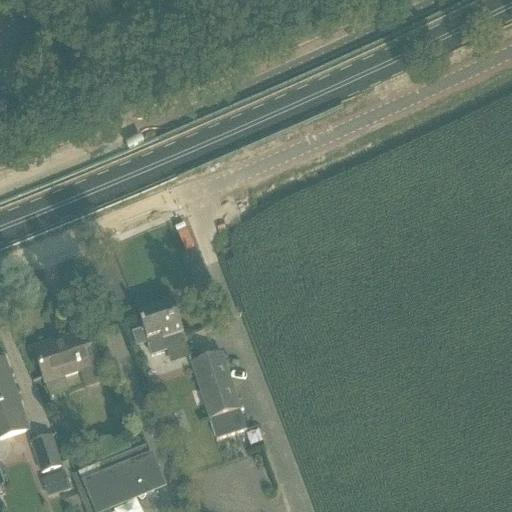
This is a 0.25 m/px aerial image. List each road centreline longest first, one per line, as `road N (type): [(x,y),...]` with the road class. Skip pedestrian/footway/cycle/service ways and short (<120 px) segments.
road 1 (primary): [(0,228),(271,117),(511,1)]
road 2 (unclassified): [(184,194),(511,46)]
road 3 (residential): [(0,189),(109,148),(120,132),(67,0)]
road 4 (residential): [(0,274),(119,228)]
